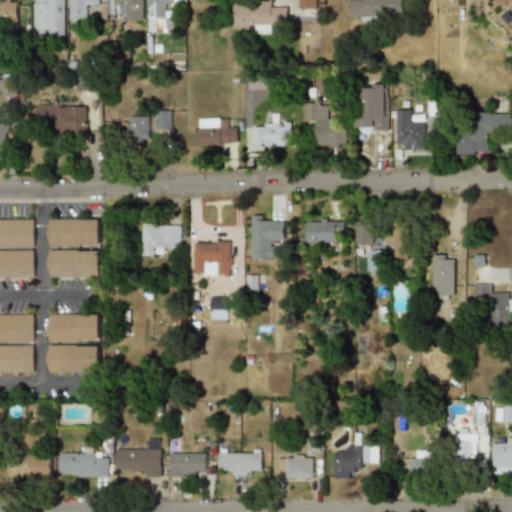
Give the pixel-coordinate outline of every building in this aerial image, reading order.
[(0,0),(0,20),(17,20),(17,0),(0,0)] [(34,0),(34,38),(65,38),(65,0),(34,0)] [(99,0),(69,0),(69,20),(80,20),(80,8),(99,8),(99,0)] [(144,0),(108,0),(108,9),(124,9),(124,20),(144,20),(144,0)] [(148,0),(149,32),(158,32),(158,20),(168,20),(167,5),(187,5),(187,0),(148,0)] [(298,0),(298,9),(317,9),(317,0),(298,0)] [(348,2),(349,20),(403,18),(402,0),(357,0),(357,2),(348,2)] [(233,25),(255,25),(255,34),(274,34),(274,24),(286,24),(286,2),(233,2),(233,25)] [(0,77),(0,95),(12,95),(12,77),(0,77)] [(75,90),(97,90),(97,77),(75,77),(75,90)] [(388,84),(358,85),(359,132),(389,131),(388,84)] [(305,102),(305,123),(315,123),(315,145),(347,145),(347,121),(336,121),(336,113),(327,113),(327,102),(305,102)] [(86,135),(86,105),(37,105),(37,124),(55,124),(55,134),(86,135)] [(171,128),(171,110),(156,110),(156,128),(171,128)] [(415,110),(396,110),(396,150),(424,150),(424,122),(415,122),(415,110)] [(457,154),(489,154),(489,133),(511,132),(511,112),(468,113),(468,131),(456,131),(457,154)] [(148,116),(130,116),(130,140),(148,140),(148,116)] [(227,119),(199,119),(199,145),(237,145),(237,128),(227,128),(227,119)] [(291,123),(251,123),(251,147),(291,147),(291,123)] [(250,216),(251,259),(270,259),(270,240),(284,239),(284,221),(262,221),(261,216),(250,216)] [(0,219),(0,247),(34,247),(34,219),(0,219)] [(102,219),(48,219),(48,246),(102,246),(102,219)] [(344,243),(344,219),(306,219),(306,242),(344,243)] [(355,245),(374,245),(374,220),(355,220),(355,245)] [(162,255),(162,245),(180,245),(180,224),(142,224),(142,255),(162,255)] [(407,258),(407,229),(389,229),(389,258),(407,258)] [(231,274),(231,241),(193,241),(193,274),(231,274)] [(0,278),(35,278),(35,250),(0,250),(0,278)] [(102,277),(102,250),(48,250),(48,277),(102,277)] [(385,272),(385,250),(367,250),(367,272),(385,272)] [(455,254),(434,254),(434,298),(455,298),(455,254)] [(494,283),(476,284),(476,311),(488,310),(488,324),(510,324),(509,293),(494,293),(494,283)] [(209,319),(227,319),(227,296),(209,296),(209,319)] [(0,342),(34,342),(34,314),(0,314),(0,342)] [(102,314),(48,314),(48,342),(102,342),(102,314)] [(34,344),(0,344),(0,372),(34,372),(34,344)] [(102,371),(102,345),(48,345),(48,371),(102,371)] [(473,423),(487,423),(487,402),(473,402),(473,423)] [(476,434),(456,434),(456,463),(476,463),(476,434)] [(511,439),(495,439),(495,473),(511,473),(511,439)] [(335,474),(361,474),(361,463),(381,463),(380,445),(344,445),(344,452),(335,452),(335,474)] [(161,477),(162,447),(116,447),(116,467),(137,467),(136,476),(161,477)] [(168,476),(206,476),(206,450),(168,450),(168,476)] [(437,472),(437,450),(414,450),(414,472),(437,472)] [(262,451),(218,451),(218,475),(262,475),(262,451)] [(60,476),(109,476),(109,452),(60,452),(60,476)] [(53,455),(12,455),(12,477),(53,477),(53,455)] [(278,455),(278,478),(313,478),(313,455),(278,455)]
